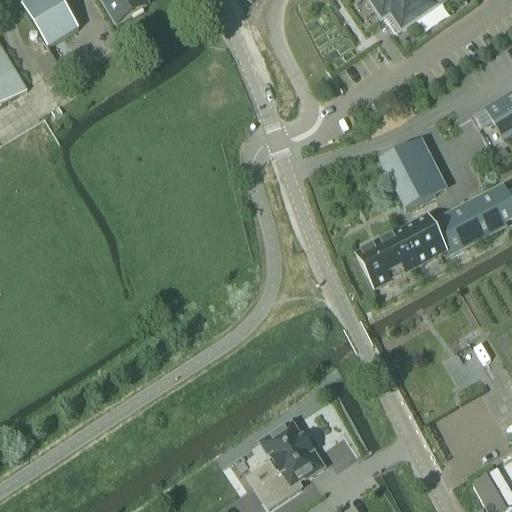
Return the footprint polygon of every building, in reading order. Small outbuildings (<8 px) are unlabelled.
[(57,0),(33,0),(21,8),(47,51),(77,33),(57,0)] [(145,0),(97,0),(114,29),(150,7),(145,0)] [(367,0),(381,20),(389,15),(401,32),(436,7),(446,0),(367,0)] [(0,50),(0,108),(26,93),(0,50)] [(62,74),(50,55),(35,64),(47,83),(62,74)] [(511,94),(484,112),(502,143),(511,137),(511,94)] [(420,143),(378,165),(404,215),(447,193),(420,143)] [(511,208),(502,189),(431,227),(445,255),(447,259),(505,229),(503,226),(511,221),(511,208)] [(431,227),(427,219),(355,257),(373,292),(445,255),(431,227)] [(287,428),(260,446),(270,462),(267,464),(276,478),(260,488),(268,500),(262,504),(266,511),(269,511),(301,491),(296,484),(303,479),(305,482),(322,470),(312,454),(313,453),(304,440),(300,442),(291,428),(288,430),(287,428)] [(499,473),(472,489),(481,503),(482,502),(486,508),(484,509),(485,511),(511,511),(511,465),(499,473)]
